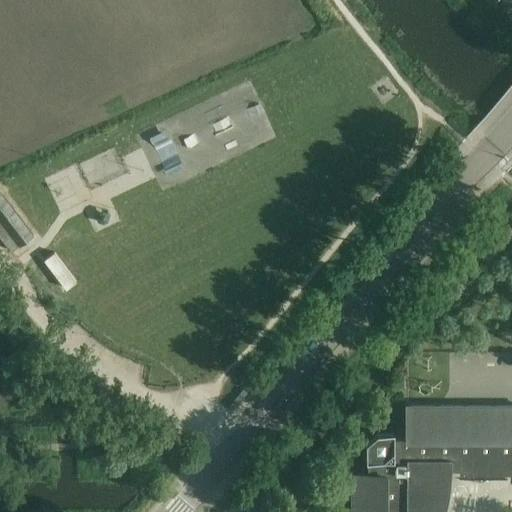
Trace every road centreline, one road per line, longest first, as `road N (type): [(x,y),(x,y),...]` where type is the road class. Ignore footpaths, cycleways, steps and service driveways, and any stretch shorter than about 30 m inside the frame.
road 1 (unclassified): [(177,511),(511,121)]
road 2 (track): [(188,406),(131,389),(78,354),(0,266)]
